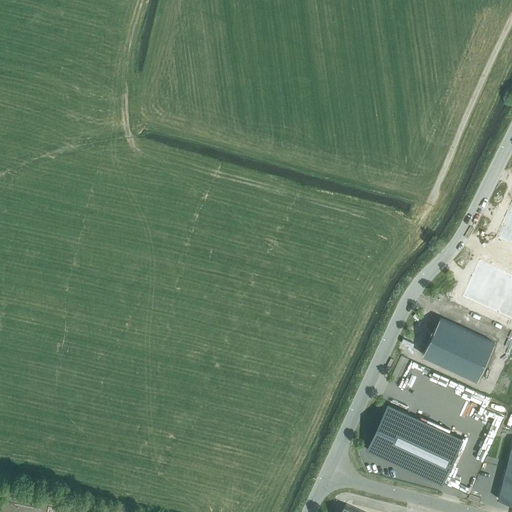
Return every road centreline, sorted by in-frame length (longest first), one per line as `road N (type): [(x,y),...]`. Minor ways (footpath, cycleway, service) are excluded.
road 1 (tertiary): [(326,475),(408,299),(464,234),(511,137)]
road 2 (track): [(429,202),(511,18)]
road 3 (unclassified): [(326,475),(468,511)]
